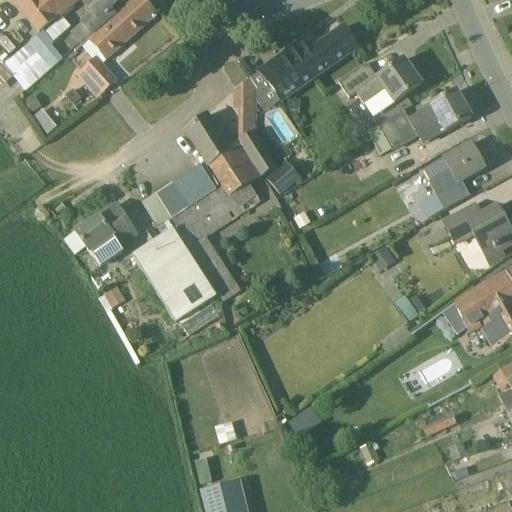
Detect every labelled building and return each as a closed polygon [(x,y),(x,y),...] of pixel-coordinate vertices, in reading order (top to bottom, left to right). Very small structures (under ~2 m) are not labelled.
[(12,0),(37,33),(57,18),(78,0),(12,0)] [(121,0),(92,0),(84,7),(92,16),(86,20),(81,25),(83,28),(73,36),(82,48),(89,41),(117,16),(112,9),(121,0)] [(135,0),(117,16),(89,41),(107,61),(156,17),(142,0),(135,0)] [(359,49),(346,29),(316,50),(308,40),(261,73),(282,103),(359,49)] [(51,47),(55,44),(46,33),(25,51),(24,49),(3,68),(0,70),(0,90),(12,78),(25,93),(63,61),(51,47)] [(102,95),(117,82),(103,68),(97,60),(82,73),(102,95)] [(421,87),(403,61),(375,81),(371,74),(372,73),(372,72),(371,73),(367,66),(338,86),(348,101),(355,96),(363,108),(385,93),(394,106),(405,99),(421,87)] [(243,140),(255,133),(255,77),(236,91),(237,110),(243,111),(243,140)] [(471,119),(456,93),(430,107),(430,108),(408,120),(404,111),(379,129),(392,152),(418,137),(415,132),(437,120),(445,134),(471,119)] [(42,107),(34,96),(25,102),(32,113),(42,107)] [(206,117),(188,133),(187,133),(208,165),(202,169),(217,191),(192,208),(173,221),(190,249),(224,304),(240,294),(205,240),(261,205),(249,187),(260,180),(247,158),(251,154),(241,141),(228,149),(206,117)] [(56,129),(49,120),(39,128),(46,137),(56,129)] [(381,158),(392,152),(379,129),(368,135),(381,158)] [(247,158),(260,180),(278,169),(255,133),(243,140),(241,141),(251,154),(247,158)] [(443,162),(449,173),(428,185),(444,213),(469,198),(461,185),(486,171),(471,145),(443,162)] [(280,198),(300,181),(286,165),(266,182),(280,198)] [(202,169),(177,185),(192,208),(217,191),(202,169)] [(173,221),(192,208),(177,185),(158,197),(173,221)] [(123,255),(119,249),(137,238),(116,208),(100,219),(99,219),(75,235),(90,257),(99,271),(123,255)] [(501,252),(511,245),(511,234),(498,208),(473,222),(467,211),(444,223),(456,245),(474,236),(483,252),(493,246),(496,251),(499,249),(501,252)] [(176,326),(216,300),(172,233),(132,259),(176,326)] [(370,261),(378,272),(393,261),(385,250),(370,261)] [(511,271),(478,290),(456,305),(467,328),(478,322),(493,351),(511,340),(511,271)] [(117,287),(106,295),(116,308),(127,300),(117,287)] [(511,362),(494,373),(504,392),(511,388),(511,362)] [(355,383),(337,395),(346,408),(364,396),(355,383)] [(452,417),(423,431),(428,440),(456,427),(452,417)] [(453,463),(467,457),(462,445),(448,450),(453,463)] [(465,470),(453,474),(456,484),(469,479),(465,470)] [(511,473),(501,477),(509,497),(511,495),(511,473)] [(247,511),(240,483),(200,493),(204,511),(247,511)]
